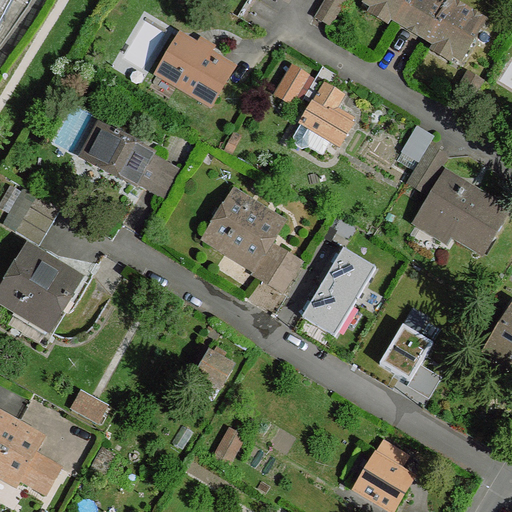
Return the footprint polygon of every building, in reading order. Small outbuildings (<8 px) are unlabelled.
[(0,0),(0,28),(15,0),(0,0)] [(347,0),(346,0),(327,0),(317,19),(331,27),(347,0)] [(368,0),(366,3),(400,24),(414,0),(368,0)] [(445,13),(424,0),(414,0),(400,24),(415,32),(429,40),(445,13)] [(445,0),(424,0),(445,13),(451,3),(445,0)] [(451,3),(445,13),(429,40),(463,61),(485,24),(451,3)] [(180,39),(160,72),(213,105),(234,72),(210,57),(197,49),(180,39)] [(197,49),(210,57),(215,49),(202,41),(197,49)] [(325,88),(329,90),(337,76),(325,69),(316,83),(301,108),(294,119),(304,125),(315,106),(325,88)] [(301,108),(316,83),(295,70),(280,95),(301,108)] [(325,88),(315,106),(332,115),(335,109),(342,97),(329,90),(325,88)] [(332,115),(315,106),(304,125),(332,142),(340,146),(351,127),(332,115)] [(355,121),(335,109),(332,115),(351,127),(355,121)] [(332,142),(304,125),(296,139),(297,146),(302,150),(310,148),(323,156),(332,142)] [(107,128),(89,162),(136,188),(138,185),(153,156),(154,153),(107,128)] [(429,147),(434,137),(418,128),(403,153),(419,163),(429,147)] [(447,158),(432,149),(410,185),(426,194),(447,158)] [(181,170),(153,156),(138,185),(166,200),(181,170)] [(508,212),(447,176),(425,212),(442,222),(439,227),(483,254),(508,212)] [(285,225),(234,193),(205,240),(256,271),(272,244),(285,225)] [(38,196),(17,232),(40,247),(62,210),(38,196)] [(269,286),(289,255),(272,244),(256,271),(253,276),(269,286)] [(339,335),(378,264),(345,246),(306,317),(339,335)] [(81,280),(28,249),(0,296),(0,302),(50,332),(81,280)] [(303,263),(289,255),(269,286),(284,295),(303,263)] [(343,330),(353,335),(365,310),(355,305),(343,330)] [(511,313),(494,343),(511,354),(511,313)] [(435,395),(446,374),(425,363),(437,341),(405,323),(381,366),(435,395)] [(373,350),(364,345),(356,360),(364,365),(373,350)] [(234,367),(210,354),(197,375),(221,389),(234,367)] [(108,407),(81,392),(72,408),(99,423),(108,407)] [(0,417),(0,456),(16,427),(0,417)] [(42,442),(16,427),(0,456),(0,473),(19,484),(21,480),(36,454),(42,442)] [(245,438),(231,430),(216,458),(230,465),(245,438)] [(408,458),(386,444),(358,491),(394,511),(413,479),(399,471),(408,458)] [(62,468),(36,454),(21,480),(47,495),(62,468)]
